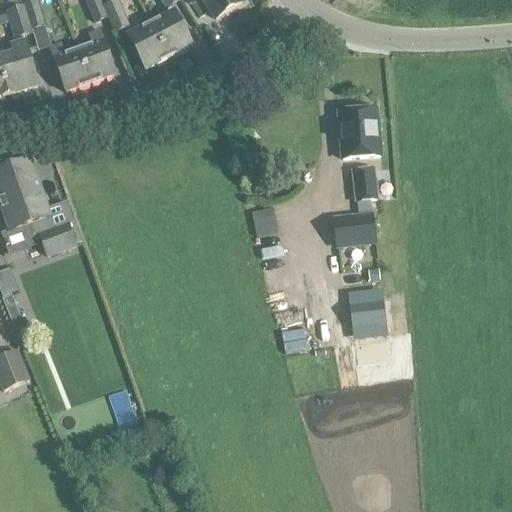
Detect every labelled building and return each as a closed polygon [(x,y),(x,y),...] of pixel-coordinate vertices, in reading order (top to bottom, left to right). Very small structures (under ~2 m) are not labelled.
[(107,20),(102,9),(98,0),(84,0),(85,1),(95,25),(107,20)] [(112,0),(98,0),(102,9),(104,9),(115,34),(129,28),(118,3),(114,4),(112,0)] [(180,3),(178,0),(159,0),(167,11),(180,3)] [(184,0),(189,6),(198,0),(201,0),(215,22),(242,5),(239,0),(184,0)] [(24,7),(25,9),(31,31),(44,28),(37,3),(24,7)] [(33,35),(31,31),(25,9),(8,13),(15,40),(33,35)] [(151,26),(169,60),(192,48),(174,14),(151,26)] [(146,72),(169,60),(151,26),(129,38),(146,72)] [(79,53),(91,86),(115,78),(100,33),(89,36),(93,48),(79,53)] [(0,60),(0,66),(8,96),(37,88),(24,44),(11,47),(14,57),(0,60)] [(91,86),(79,53),(64,58),(60,46),(50,50),(65,95),(91,86)] [(377,113),(339,116),(342,163),(380,160),(377,113)] [(30,163),(10,171),(30,227),(50,220),(30,163)] [(0,205),(10,234),(30,227),(10,171),(0,173),(0,205)] [(373,173),(354,175),(358,204),(376,201),(373,173)] [(334,220),(338,251),(379,246),(375,215),(334,220)] [(39,235),(48,260),(79,250),(70,224),(39,235)] [(378,302),(346,307),(350,328),(382,322),(378,302)] [(354,347),(356,362),(381,359),(379,344),(354,347)] [(0,360),(0,384),(4,395),(32,384),(20,353),(0,360)]
